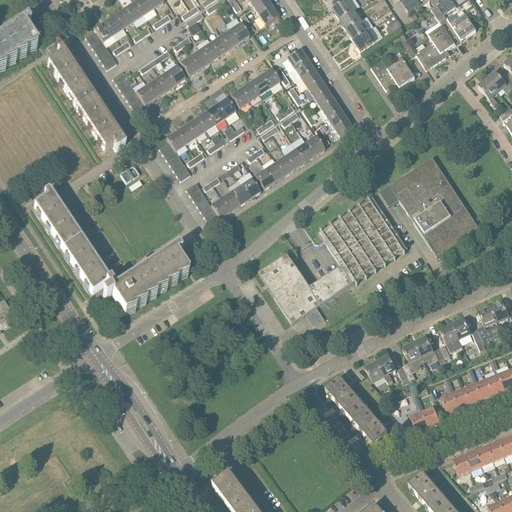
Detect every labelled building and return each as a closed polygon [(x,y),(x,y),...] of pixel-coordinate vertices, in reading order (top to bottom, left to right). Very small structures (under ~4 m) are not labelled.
[(143,19),(153,12),(145,0),(141,0),(134,5),(143,19)] [(145,0),(153,12),(163,5),(159,0),(145,0)] [(204,10),(211,5),(208,0),(201,5),(204,10)] [(245,0),(251,9),(264,0),(245,0)] [(258,19),(272,10),(265,0),(264,0),(251,9),(258,19)] [(335,9),(342,3),(339,0),(331,0),(328,2),(333,9),(335,8),(335,9)] [(407,0),(401,4),(405,9),(418,1),(418,0),(415,2),(414,0),(407,0)] [(429,0),(435,9),(437,7),(448,0),(429,0)] [(450,0),(448,0),(437,7),(443,17),(456,9),(450,0)] [(373,8),(376,13),(387,6),(384,1),(373,8)] [(405,9),(408,14),(421,5),(418,1),(405,9)] [(213,7),(216,11),(223,7),(220,2),(213,7)] [(339,22),(354,12),(347,2),(332,12),(339,22)] [(236,15),(241,12),(236,4),(231,7),(236,15)] [(133,25),(143,19),(134,5),(124,12),(133,25)] [(376,13),(379,18),(390,11),(387,6),(376,13)] [(208,16),(216,11),(213,7),(205,12),(208,16)] [(428,39),(433,45),(443,62),(446,60),(443,55),(461,43),(447,22),(443,17),(437,7),(435,9),(435,11),(432,13),(439,25),(442,30),(428,39)] [(188,13),(191,18),(199,13),(196,8),(188,13)] [(265,29),(278,20),(272,10),(258,19),(265,29)] [(123,32),(133,25),(124,12),(114,18),(123,32)] [(346,33),(361,23),(354,12),(339,22),(346,33)] [(184,23),(191,18),(188,13),(181,18),(184,23)] [(193,20),(196,24),(203,20),(200,15),(193,20)] [(160,22),(163,27),(170,22),(167,17),(160,22)] [(245,27),(249,24),(244,17),(240,20),(245,27)] [(447,22),(461,43),(476,34),(465,17),(456,23),(453,18),(447,22)] [(113,39),(123,32),(114,18),(104,25),(113,39)] [(188,29),(196,24),(193,20),(185,25),(188,29)] [(353,44),(373,30),(366,20),(361,23),(346,33),(353,44)] [(155,32),(163,27),(160,22),(152,27),(155,32)] [(387,29),(391,37),(402,30),(398,22),(387,29)] [(0,71),(15,61),(37,47),(26,30),(30,27),(27,23),(0,40),(0,71)] [(249,35),(254,32),(249,24),(245,27),(249,35)] [(103,45),(113,39),(104,25),(94,32),(95,33),(98,39),(102,44),(103,45)] [(239,46),(249,39),(240,26),(230,32),(239,46)] [(362,57),(384,43),(375,29),(373,30),(353,44),(362,57)] [(140,35),(142,40),(150,35),(147,30),(140,35)] [(229,53),(239,46),(230,32),(220,39),(229,53)] [(88,45),(98,39),(95,33),(85,40),(88,45)] [(135,45),(142,40),(140,35),(132,40),(135,45)] [(98,39),(88,45),(92,51),(102,44),(98,39)] [(219,60),(229,53),(220,39),(210,46),(219,60)] [(180,45),(183,49),(191,44),(188,40),(180,45)] [(416,58),(415,56),(405,40),(399,45),(410,62),(416,58)] [(102,44),(92,51),(95,56),(106,50),(103,45),(102,44)] [(119,49),(122,53),(130,48),(127,44),(119,49)] [(176,54),(183,49),(180,45),(173,49),(176,54)] [(433,45),(415,56),(416,58),(423,69),(428,66),(430,70),(443,62),(433,45)] [(209,66),(219,60),(210,46),(200,52),(209,66)] [(115,58),(122,53),(119,49),(112,53),(115,58)] [(99,62),(109,55),(106,50),(95,56),(99,62)] [(125,147),(103,113),(61,51),(57,54),(60,58),(47,67),(105,154),(113,148),(116,153),(125,147)] [(199,73),(209,66),(200,52),(190,59),(199,73)] [(293,71),(307,62),(300,52),(286,61),(293,71)] [(157,60),(160,65),(170,58),(167,54),(157,60)] [(109,55),(99,62),(103,67),(113,61),(109,55)] [(189,80),(199,73),(190,59),(180,66),(189,80)] [(146,67),(149,72),(160,65),(157,60),(146,67)] [(505,79),(511,86),(511,60),(503,67),(510,75),(505,79)] [(113,61),(103,67),(106,73),(116,66),(113,61)] [(300,82),(313,73),(307,62),(293,71),(300,82)] [(371,70),(386,93),(396,86),(399,91),(415,81),(402,62),(387,72),(381,63),(371,70)] [(142,77),(149,72),(146,67),(139,72),(142,77)] [(175,89),(185,82),(176,68),(166,75),(175,89)] [(280,81),(284,78),(279,70),(275,73),(280,81)] [(270,92),(280,86),(271,72),(261,78),(270,92)] [(306,92),(320,83),(313,73),(300,82),(306,92)] [(115,86),(125,80),(123,77),(122,74),(112,81),(115,86)] [(165,95),(175,89),(166,75),(156,82),(165,95)] [(507,97),(511,92),(511,86),(505,79),(501,83),(494,75),(486,82),(498,96),(502,92),(507,97)] [(131,77),(126,81),(129,85),(131,88),(135,84),(131,77)] [(260,99),(270,92),(261,78),(250,85),(260,99)] [(285,88),(289,85),(284,78),(280,81),(285,88)] [(125,80),(115,86),(119,92),(129,85),(126,81),(125,80)] [(155,102),(165,95),(156,82),(146,88),(155,102)] [(493,100),(498,96),(486,82),(477,90),(494,108),(497,105),(493,100)] [(313,102),(327,93),(320,83),(306,92),(313,102)] [(123,97),(133,91),(131,88),(129,85),(119,92),(123,97)] [(249,106),(260,99),(250,85),(240,92),(249,106)] [(145,109),(155,102),(146,88),(136,95),(136,96),(140,102),(144,107),(145,109)] [(293,101),(298,98),(293,90),(288,93),(293,101)] [(133,91),(123,97),(126,103),(136,96),(136,95),(133,91)] [(239,112),(249,106),(240,92),(230,99),(239,112)] [(320,112),(333,103),(327,93),(313,102),(320,112)] [(136,96),(126,103),(130,108),(140,102),(136,96)] [(298,108),(303,105),(298,98),(293,101),(298,108)] [(226,122),(236,115),(227,101),(217,108),(226,122)] [(140,102),(130,108),(134,114),(144,107),(140,102)] [(327,122),(340,113),(333,103),(320,112),(327,122)] [(216,128),(226,122),(217,108),(207,114),(216,128)] [(283,113),(286,118),(294,113),(291,108),(283,113)] [(306,120),(311,117),(306,110),(302,113),(306,120)] [(511,118),(511,117),(511,112),(511,111),(499,118),(503,124),(511,118)] [(279,123),(286,118),(283,113),(276,118),(279,123)] [(333,132),(347,123),(340,113),(327,122),(333,132)] [(206,135),(216,128),(207,114),(196,121),(206,135)] [(288,120),(291,125),(298,120),(295,115),(288,120)] [(311,128),(316,125),(311,117),(306,120),(311,128)] [(283,130),(291,125),(288,120),(280,125),(283,130)] [(195,142),(206,135),(196,121),(186,128),(195,142)] [(263,127),(266,131),(274,126),(271,122),(263,127)] [(333,132),(340,142),(354,133),(347,123),(333,132)] [(259,136),(266,131),(263,127),(256,131),(259,136)] [(185,148),(195,142),(186,128),(176,134),(185,148)] [(268,133),(271,138),(278,133),(275,128),(268,133)] [(234,134),(237,138),(244,133),(241,129),(234,134)] [(320,141),(324,138),(319,130),(315,133),(320,141)] [(262,141),(263,143),(271,138),(268,133),(260,138),(261,139),(258,140),(259,143),(262,141)] [(166,141),(169,145),(172,150),(175,155),(185,148),(176,134),(166,141)] [(229,143),(237,138),(234,134),(227,138),(229,143)] [(325,148),(329,145),(324,138),(320,141),(325,148)] [(324,153),(324,152),(315,139),(305,145),(314,159),(324,153)] [(214,147),(217,151),(224,147),(221,142),(214,147)] [(162,157),(172,150),(169,145),(159,151),(162,157)] [(304,166),(314,159),(305,145),(295,152),(304,166)] [(209,156),(217,151),(214,147),(206,152),(209,156)] [(172,150),(162,157),(166,162),(176,156),(175,155),(172,150)] [(254,155),(257,160),(264,155),(261,150),(254,155)] [(294,173),(304,166),(295,152),(285,159),(294,173)] [(194,160),(197,165),(204,160),(201,155),(194,160)] [(249,165),(257,160),(254,155),(246,160),(249,165)] [(176,156),(166,162),(169,168),(179,161),(176,156)] [(284,179),(294,173),(285,159),(275,166),(284,179)] [(189,170),(197,165),(194,160),(186,165),(189,170)] [(284,179),(275,166),(271,160),(261,167),(265,172),(274,186),(284,179)] [(179,161),(169,168),(173,173),(183,167),(179,161)] [(399,202),(437,260),(479,232),(432,161),(389,189),(379,196),(387,208),(390,206),(391,207),(399,202)] [(230,171),(233,176),(240,171),(237,166),(230,171)] [(183,167),(173,173),(177,179),(186,172),(183,167)] [(225,181),(233,176),(230,171),(222,176),(225,181)] [(128,172),(120,177),(126,185),(134,180),(128,172)] [(186,172),(177,179),(180,184),(190,177),(186,172)] [(264,193),(274,186),(265,172),(255,179),(264,193)] [(209,185),(212,189),(220,184),(217,180),(209,185)] [(250,202),(260,195),(251,182),(241,189),(250,202)] [(205,194),(212,189),(209,185),(202,189),(205,194)] [(189,198),(199,191),(196,186),(186,192),(189,198)] [(240,209),(250,202),(241,189),(231,195),(240,209)] [(199,191),(189,198),(193,203),(203,197),(199,191)] [(115,281),(109,285),(90,256),(49,193),(44,196),(47,200),(34,209),(92,296),(105,288),(109,295),(102,299),(105,304),(112,299),(124,317),(166,289),(188,275),(177,258),(181,255),(178,250),(121,289),(115,281)] [(230,215),(240,209),(231,195),(221,202),(230,215)] [(203,197),(193,203),(196,209),(206,202),(203,197)] [(314,312),(317,310),(406,251),(373,200),(311,241),(316,248),(323,243),(341,271),(310,291),(287,257),(258,276),(265,285),(269,283),(271,286),(267,289),(292,327),(308,316),(313,324),(319,320),(314,312)] [(206,202),(196,209),(200,214),(210,208),(206,202)] [(230,215),(221,202),(211,209),(214,213),(217,218),(220,222),(230,215)] [(210,208),(200,214),(204,220),(214,213),(211,209),(210,208)] [(214,213),(204,220),(207,225),(217,218),(214,213)] [(511,323),(511,307),(505,311),(502,305),(490,310),(497,326),(510,320),(511,323)] [(0,309),(0,331),(1,331),(13,323),(3,307),(0,309)] [(499,330),(497,326),(490,310),(478,315),(485,331),(483,331),(483,330),(477,333),(483,348),(490,345),(489,345),(502,339),(499,330)] [(461,348),(473,343),(464,323),(452,328),(461,348)] [(462,350),(461,348),(452,328),(440,334),(447,349),(454,346),(457,352),(462,350)] [(485,352),(483,348),(477,333),(471,336),(479,354),(485,352)] [(414,346),(424,366),(427,364),(429,367),(438,363),(440,367),(446,365),(439,351),(432,354),(425,340),(414,346)] [(402,352),(407,363),(406,364),(407,367),(402,369),(409,383),(414,392),(417,391),(415,386),(413,387),(411,384),(415,382),(412,376),(422,371),(420,368),(424,366),(414,346),(402,352)] [(439,351),(446,365),(451,362),(445,348),(439,351)] [(390,378),(396,374),(388,359),(376,365),(385,380),(386,380),(389,386),(393,383),(390,378)] [(373,386),(373,387),(385,380),(376,365),(365,372),(368,377),(360,385),(366,391),(380,406),(402,398),(400,393),(382,399),(371,387),(373,386)] [(409,383),(402,369),(397,372),(404,386),(409,383)] [(505,394),(511,391),(511,379),(509,373),(498,378),(505,394)] [(493,399),(505,394),(498,378),(486,382),(493,399)] [(382,431),(363,409),(339,381),(325,394),(349,421),(373,449),(387,437),(382,431)] [(482,404),(493,399),(486,382),(475,387),(482,404)] [(470,408),(482,404),(475,387),(463,392),(470,408)] [(458,413),(470,408),(463,392),(452,396),(458,413)] [(447,418),(458,413),(452,396),(440,401),(447,418)] [(428,432),(440,427),(433,410),(421,415),(428,432)] [(416,437),(428,432),(421,415),(409,420),(416,437)] [(505,461),(511,457),(511,444),(510,440),(499,445),(505,461)] [(493,466),(505,461),(499,445),(487,450),(493,466)] [(482,470),(493,466),(487,450),(476,454),(482,470)] [(470,475),(482,470),(476,454),(464,459),(470,475)] [(459,480),(470,475),(464,459),(453,464),(459,480)] [(256,511),(249,503),(230,477),(230,476),(212,489),(213,490),(213,489),(229,511),(256,511)] [(453,511),(446,504),(422,477),(408,489),(428,511),(453,511)] [(501,511),(511,511),(511,504),(510,500),(499,505),(501,511)]
